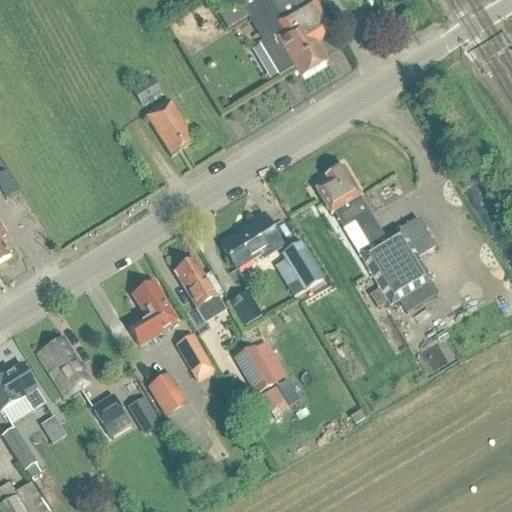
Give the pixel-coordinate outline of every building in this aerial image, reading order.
[(329,33),(312,5),(309,6),(306,1),(306,0),(232,0),(261,48),(260,48),(278,79),(292,71),(299,83),(326,67),(312,43),(329,33)] [(132,103),(169,161),(202,141),(167,82),(132,103)] [(69,144),(38,164),(73,218),(104,199),(69,144)] [(16,180),(31,193),(39,183),(23,170),(16,180)] [(328,185),(314,193),(330,220),(333,218),(342,233),(357,258),(388,311),(430,285),(417,262),(433,252),(416,223),(384,243),(368,217),(358,201),(359,200),(341,170),(324,180),(328,185)] [(244,234),(218,250),(234,275),(260,259),(262,262),(280,250),(260,219),(242,231),(244,234)] [(0,243),(5,241),(0,232),(0,266),(9,262),(0,245),(0,243)] [(281,259),(298,285),(287,292),(293,302),(321,284),(298,248),(281,259)] [(511,256),(509,250),(488,260),(496,278),(503,275),(511,294),(511,256)] [(175,276),(172,278),(195,315),(204,329),(226,315),(217,301),(221,299),(208,279),(202,282),(192,266),(186,270),(181,269),(175,272),(175,276)] [(137,350),(175,327),(152,288),(131,301),(145,323),(127,334),(137,350)] [(250,297),(270,320),(279,312),(260,289),(250,297)] [(229,307),(244,331),(262,320),(247,296),(229,307)] [(213,375),(193,339),(175,350),(195,385),(213,375)] [(61,345),(37,360),(65,404),(89,389),(61,345)] [(233,363),(255,401),(273,391),(251,353),(233,363)] [(20,368),(0,380),(0,416),(23,402),(31,416),(44,408),(35,394),(36,393),(20,368)] [(296,410),(322,395),(310,372),(283,386),(296,410)] [(167,379),(146,392),(164,421),(185,409),(167,379)] [(274,391),(260,400),(274,424),(289,415),(274,391)] [(89,413),(102,435),(109,444),(130,431),(111,399),(89,413)] [(143,439),(159,430),(161,428),(145,400),(142,401),(126,411),(143,439)] [(210,450),(185,409),(164,421),(189,463),(210,450)] [(16,434),(40,469),(52,461),(28,426),(16,434)] [(13,432),(0,440),(0,441),(23,477),(36,468),(13,432)] [(32,489),(39,502),(54,494),(48,481),(32,489)] [(0,511),(21,511),(14,501),(14,500),(13,498),(14,497),(8,487),(0,492),(0,497),(5,506),(0,509),(0,511)] [(14,497),(13,498),(14,500),(21,511),(41,511),(27,489),(14,497)]
